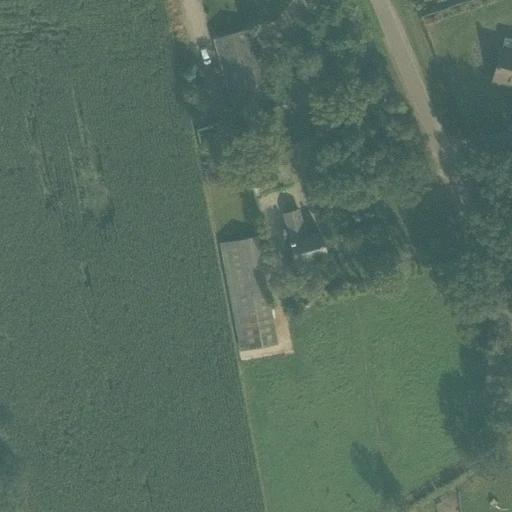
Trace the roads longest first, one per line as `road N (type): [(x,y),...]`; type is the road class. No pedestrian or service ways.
road 1 (unclassified): [(511,313),(440,141)]
road 2 (unclassified): [(440,141),(380,0)]
